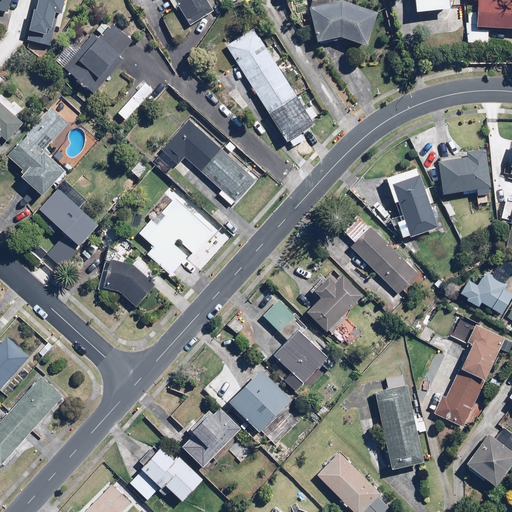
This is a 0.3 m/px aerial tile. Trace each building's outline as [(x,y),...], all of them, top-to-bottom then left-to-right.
[(19,11),(16,29),(21,30),(19,42),(43,46),(50,0),(26,0),(24,12),(19,11)] [(170,0),(175,7),(179,4),(192,24),(215,10),(208,0),(170,0)] [(319,41),(341,36),(368,45),(379,12),(342,0),(341,0),(310,8),(319,41)] [(417,0),(418,11),(451,7),(450,0),(417,0)] [(468,12),(467,42),(489,43),(489,27),(511,27),(511,0),(478,0),(478,12),(468,12)] [(81,47),(86,51),(79,60),(76,57),(67,67),(96,92),(105,81),(101,78),(133,41),(114,25),(112,27),(104,20),(96,29),(103,35),(100,38),(94,33),(81,47)] [(319,115),(313,106),(307,110),(254,28),(227,46),(288,141),(316,123),(313,119),(319,115)] [(154,90),(145,81),(116,110),(125,119),(154,90)] [(0,137),(2,135),(8,141),(25,123),(0,100),(0,137)] [(43,195),(66,169),(45,151),(70,123),(60,115),(46,131),(38,123),(9,156),(24,170),(20,175),(43,195)] [(164,151),(154,162),(166,173),(176,162),(178,164),(185,156),(222,190),(219,193),(231,204),(234,201),(236,203),(257,180),(188,118),(161,149),(164,151)] [(440,160),(444,193),(473,189),(491,187),(487,150),(468,152),(469,156),(440,160)] [(422,174),(394,183),(411,234),(438,225),(422,174)] [(82,245),(100,224),(81,207),(87,199),(70,185),(64,192),(60,188),(41,210),(82,245)] [(187,256),(174,245),(179,239),(194,253),(213,231),(172,194),(139,231),(155,246),(149,253),(172,274),(187,256)] [(357,242),(370,228),(354,213),(341,227),(357,242)] [(370,228),(352,247),(401,293),(418,275),(370,228)] [(105,287),(121,290),(138,305),(157,284),(132,262),(112,258),(105,287)] [(507,282),(487,270),(483,276),(477,286),(469,281),(462,292),(470,296),(468,299),(480,306),(481,303),(483,301),(502,312),(511,295),(511,293),(503,288),(507,282)] [(336,285),(328,278),(316,291),(324,298),(309,313),(329,331),(363,296),(344,277),(336,285)] [(401,302),(393,294),(385,302),(393,311),(401,302)] [(295,318),(278,301),(264,315),(281,332),(295,318)] [(245,326),(234,316),(227,323),(238,334),(245,326)] [(498,354),(506,338),(477,324),(469,340),(473,342),(447,397),(442,395),(435,410),(464,424),(498,354)] [(435,330),(425,326),(419,338),(429,342),(435,330)] [(300,329),(277,354),(306,382),(330,358),(300,329)] [(0,389),(30,356),(7,335),(0,343),(0,389)] [(296,392),(306,382),(293,370),(284,380),(296,392)] [(262,371),(232,403),(262,432),(292,400),(262,371)] [(224,382),(218,375),(206,386),(213,393),(224,382)] [(64,396),(42,376),(0,420),(0,464),(0,465),(64,396)] [(236,387),(229,382),(220,394),(226,399),(236,387)] [(420,430),(416,414),(414,415),(406,384),(374,391),(393,469),(425,461),(418,431),(420,430)] [(221,407),(183,446),(205,467),(243,428),(221,407)] [(511,433),(504,428),(497,438),(490,433),(466,467),(485,480),(486,478),(498,487),(511,467),(511,433)] [(148,497),(162,483),(182,502),(201,482),(162,444),(142,464),(145,467),(131,481),(148,497)] [(339,452),(318,473),(356,511),(383,511),(389,507),(378,496),(381,493),(339,452)] [(119,511),(131,500),(111,483),(84,511),(119,511)]
